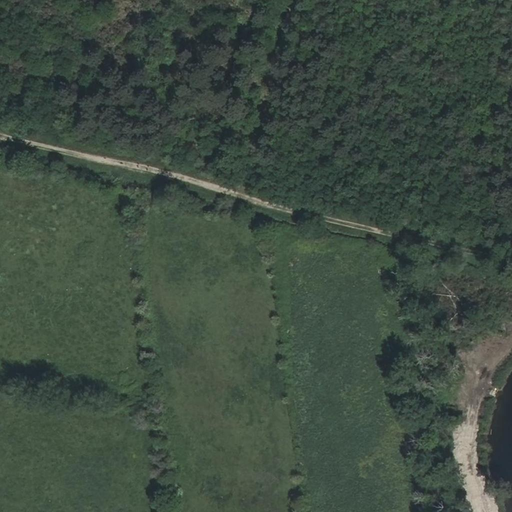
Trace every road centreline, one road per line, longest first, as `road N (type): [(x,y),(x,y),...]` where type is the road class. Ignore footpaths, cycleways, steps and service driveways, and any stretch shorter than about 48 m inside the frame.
road 1 (unclassified): [(511,262),(0,136)]
road 2 (track): [(248,198),(296,0)]
